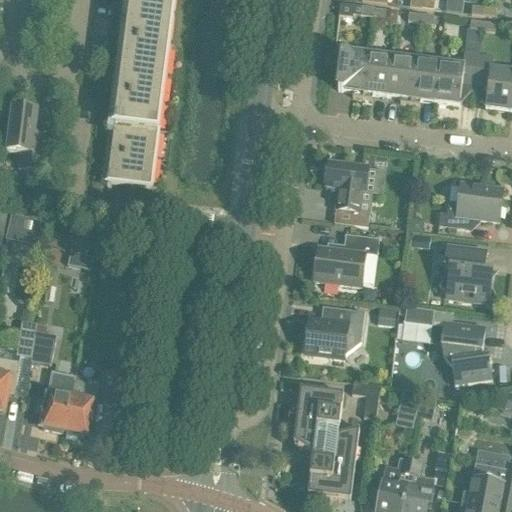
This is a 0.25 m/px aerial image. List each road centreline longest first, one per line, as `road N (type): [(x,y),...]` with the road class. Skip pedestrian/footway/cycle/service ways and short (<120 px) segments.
road 1 (unclassified): [(214,499),(258,115)]
road 2 (residential): [(261,434),(300,120)]
road 3 (unclassified): [(214,499),(71,479),(0,458)]
road 4 (residential): [(511,149),(300,120)]
road 5 (residential): [(300,120),(315,0)]
